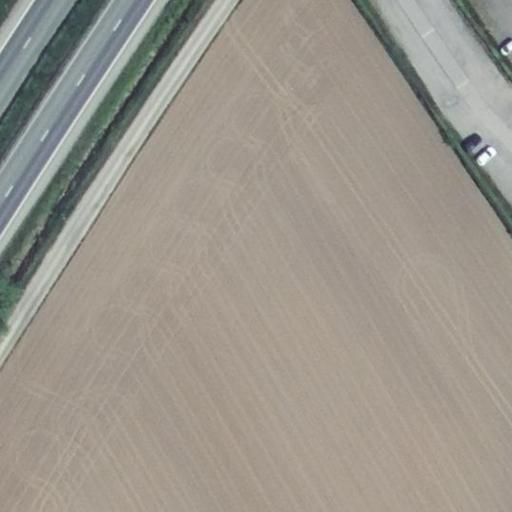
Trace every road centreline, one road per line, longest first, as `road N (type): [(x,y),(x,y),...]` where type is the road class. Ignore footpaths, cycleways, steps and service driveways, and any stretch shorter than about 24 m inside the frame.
road 1 (unclassified): [(231,0),(85,204),(0,347)]
road 2 (trunk): [(0,203),(135,0)]
